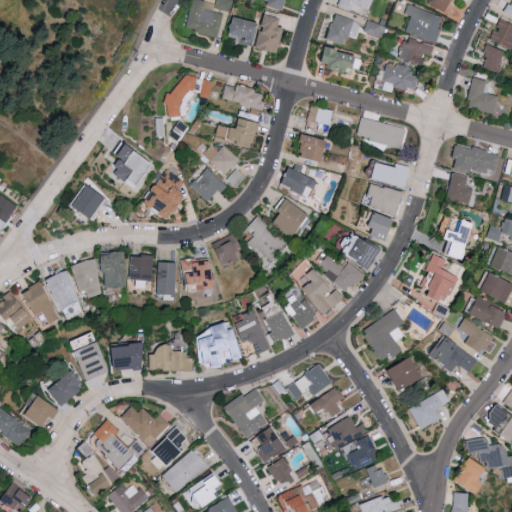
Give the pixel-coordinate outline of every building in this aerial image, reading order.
[(192,0),(185,28),(218,36),(223,13),(213,10),(214,3),(199,0),(192,0)] [(264,0),(263,4),(284,10),(286,0),(264,0)] [(360,7),(370,10),(373,0),(342,0),(340,7),(358,13),(360,7)] [(423,0),(448,10),(451,0),(423,0)] [(412,16),(406,31),(438,43),(443,29),(439,28),(443,17),(409,4),(405,13),(412,16)] [(283,16),(264,14),(259,49),(281,52),(285,26),(282,26),(283,16)] [(328,39),(346,44),(348,34),(357,36),(361,21),(334,14),(328,39)] [(255,46),(260,21),(236,16),(233,32),(241,34),(240,43),(255,46)] [(511,49),(511,23),(502,18),(495,31),(494,30),(490,38),(511,49)] [(399,56),(423,65),(427,53),(433,56),(437,46),(407,35),(399,56)] [(498,71),(505,50),(489,45),(482,66),(498,71)] [(356,71),(359,53),(327,46),(323,64),(356,71)] [(416,91),(421,73),(387,63),(382,81),(416,91)] [(166,103),(168,103),(168,116),(184,116),(182,91),(197,90),(196,75),(179,75),(180,92),(165,92),(166,103)] [(496,113),(500,96),(486,92),(488,80),(474,77),(467,106),(496,113)] [(214,81),(205,79),(200,96),(209,98),(214,81)] [(226,85),(223,99),(263,108),(267,92),(238,85),(237,87),(226,85)] [(331,130),(336,110),(312,105),(308,125),(331,130)] [(358,136),(403,147),(408,128),(363,116),(358,136)] [(219,124),(217,137),(255,144),(259,121),(242,117),(240,128),(219,124)] [(302,156),(327,159),(330,138),(305,134),(302,156)] [(155,160),(126,143),(119,156),(123,158),(114,173),(138,187),(155,160)] [(229,175),(240,159),(222,146),(219,151),(210,145),(202,156),(229,175)] [(406,186),(410,168),(379,160),(374,178),(406,186)] [(314,195),(320,178),(300,171),(301,169),(288,165),(282,184),(314,195)] [(192,185),(211,201),(226,184),(207,167),(192,185)] [(233,186),(245,178),(238,169),(227,177),(233,186)] [(148,205),(176,216),(186,193),(180,190),(185,179),(163,170),(148,205)] [(473,188),(465,186),(468,176),(453,172),(446,198),(469,205),(473,188)] [(374,195),(371,208),(400,214),(406,191),(373,183),(370,194),(374,195)] [(75,205),(94,218),(108,196),(89,184),(75,205)] [(19,205),(1,193),(0,193),(0,236),(9,223),(11,217),(19,205)] [(291,237),(310,217),(292,199),(272,219),(291,237)] [(399,219),(378,211),(372,225),(377,227),(374,234),(391,240),(399,219)] [(285,244),(256,217),(249,225),(256,232),(248,241),(269,261),(285,244)] [(467,259),(476,221),(466,219),(463,231),(451,228),(448,241),(445,253),(467,259)] [(345,254),(374,264),(381,244),(352,234),(345,254)] [(216,240),(223,264),(241,258),(234,235),(216,240)] [(511,249),(502,246),(494,265),(511,272),(511,249)] [(104,252),(104,287),(127,286),(127,252),(104,252)] [(461,276),(444,269),(448,259),(435,253),(428,269),(439,274),(431,294),(451,302),(461,276)] [(133,278),(155,279),(155,255),(133,254),(133,278)] [(350,261),(346,267),(329,254),(319,268),(350,291),(364,272),(350,261)] [(89,297),(103,293),(94,258),(71,265),(79,292),(86,290),(89,297)] [(201,283),(202,289),(216,289),(215,260),(194,261),(194,258),(182,259),(183,270),(188,269),(189,284),(201,283)] [(177,293),(178,262),(160,261),(159,293),(177,293)] [(337,289),(333,293),(315,268),(307,274),(312,281),(304,286),(323,314),(344,299),(337,289)] [(48,277),(62,318),(81,311),(67,270),(48,277)] [(511,279),(491,273),(485,293),(511,301),(511,279)] [(37,316),(42,312),(50,324),(61,317),(38,283),(22,293),(37,316)] [(21,330),(34,320),(11,293),(0,301),(0,311),(7,320),(11,317),(21,330)] [(284,304),(302,328),(319,316),(306,299),(301,303),(296,296),(284,304)] [(503,328),(511,311),(480,296),(472,313),(503,328)] [(363,329),(381,360),(391,354),(393,357),(403,351),(397,341),(405,336),(399,326),(404,323),(397,309),(363,329)] [(466,345),(486,353),(494,332),(464,320),(460,330),(470,334),(466,345)] [(242,357),(230,322),(197,332),(207,363),(212,362),(214,366),(242,357)] [(86,379),(108,373),(98,341),(95,342),(92,332),(73,339),(86,379)] [(426,352),(455,369),(458,364),(471,372),(480,358),(445,338),(440,345),(432,340),(426,352)] [(150,370),(193,370),(193,353),(171,354),(171,343),(157,344),(157,353),(150,353),(150,370)] [(112,368),(133,367),(133,370),(141,369),(141,353),(136,354),(136,347),(111,348),(112,368)] [(425,379),(415,357),(391,368),(401,390),(425,379)] [(295,398),(311,388),(315,394),(333,383),(321,364),(287,386),(295,398)] [(48,387),(60,405),(85,389),(73,371),(48,387)] [(226,408),(248,437),(268,422),(256,406),(266,398),(256,385),(226,408)] [(511,387),(503,405),(511,408),(511,387)] [(345,398),(340,388),(312,401),(317,412),(328,407),(333,416),(343,411),(338,401),(345,398)] [(409,409),(422,429),(440,418),(436,410),(449,401),(442,389),(409,409)] [(44,428),(57,408),(37,394),(24,414),(44,428)] [(505,429),(502,433),(511,440),(511,412),(500,404),(490,418),(505,429)] [(161,414),(156,419),(145,407),(140,412),(134,406),(123,416),(150,445),(171,424),(161,414)] [(0,429),(19,445),(31,430),(2,407),(0,409),(0,429)] [(363,423),(357,427),(351,416),(328,429),(339,448),(368,431),(363,423)] [(120,468),(134,455),(136,457),(144,449),(136,440),(127,448),(116,435),(121,431),(109,418),(90,436),(120,468)] [(267,462),(287,449),(273,426),(257,436),(264,446),(259,450),(267,462)] [(178,446),(186,439),(177,429),(158,445),(173,461),(183,451),(178,446)] [(359,440),(362,448),(348,454),(356,470),(380,459),(369,435),(359,440)] [(361,448),(358,441),(344,446),(346,453),(361,448)] [(209,466),(193,448),(163,475),(179,493),(209,466)] [(269,466),(281,486),(297,478),(284,457),(269,466)] [(482,495),(489,484),(483,479),(490,468),(472,457),(458,479),(482,495)] [(380,463),(366,469),(374,488),(388,482),(380,463)] [(190,491),(202,509),(222,496),(217,489),(225,484),(218,473),(190,491)] [(307,511),(329,504),(319,479),(285,492),(293,511),(307,511)] [(27,509),(35,499),(15,482),(1,499),(14,510),(20,503),(27,509)] [(107,495),(121,511),(131,511),(149,497),(141,487),(132,495),(122,483),(107,495)] [(451,511),(469,511),(474,495),(457,491),(451,511)] [(399,500),(393,502),(390,494),(361,504),(363,511),(388,511),(402,508),(399,500)] [(238,511),(231,498),(202,511),(238,511)]
